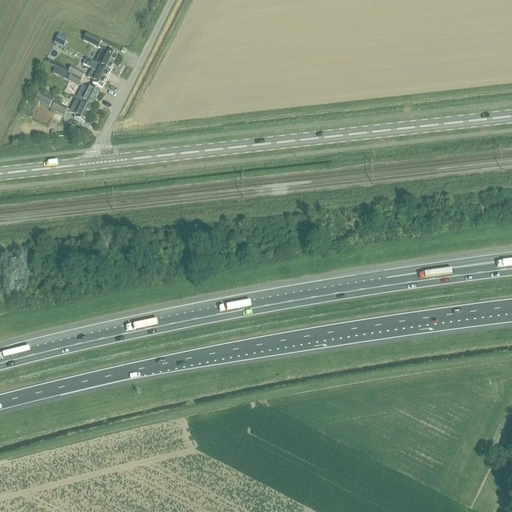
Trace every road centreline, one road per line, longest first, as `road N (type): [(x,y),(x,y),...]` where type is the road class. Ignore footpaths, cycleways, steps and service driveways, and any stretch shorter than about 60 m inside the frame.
road 1 (motorway): [(0,402),(229,351),(511,307)]
road 2 (primary): [(98,162),(511,118)]
road 3 (motorway): [(379,288),(0,364)]
road 4 (unclassified): [(174,0),(98,162)]
road 5 (motorway): [(511,259),(425,271),(379,288)]
road 6 (motorway): [(511,272),(379,288)]
